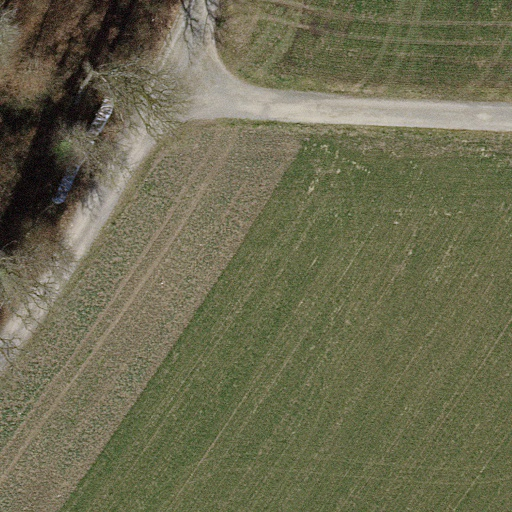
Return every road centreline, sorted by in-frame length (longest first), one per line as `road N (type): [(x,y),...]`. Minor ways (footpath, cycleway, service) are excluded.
road 1 (track): [(511,116),(165,97)]
road 2 (track): [(165,97),(0,342)]
